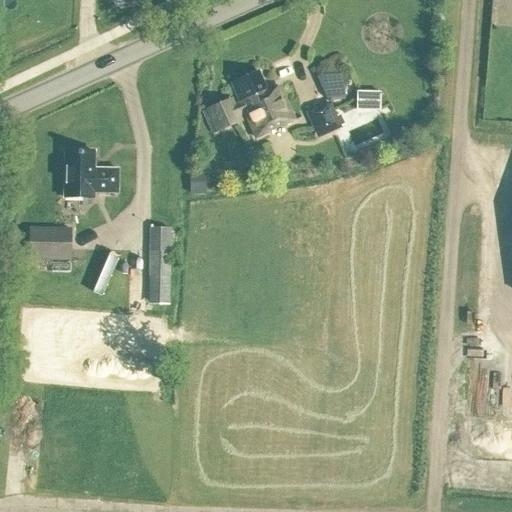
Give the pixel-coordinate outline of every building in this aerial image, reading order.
[(231,84),(240,104),(233,107),(230,100),(207,110),(217,132),(240,122),(237,115),(243,112),(255,139),(294,121),(279,87),(267,93),(257,72),(231,84)] [(318,79),(327,100),(345,98),(342,76),(318,79)] [(306,114),(317,140),(341,130),(329,104),(306,114)] [(94,170),(94,153),(64,152),(63,198),(93,199),(93,194),(117,194),(118,170),(94,170)] [(189,196),(205,196),(205,174),(189,173),(189,196)] [(29,230),(28,260),(70,260),(71,230),(29,230)] [(148,278),(170,279),(171,230),(150,230),(148,278)]
